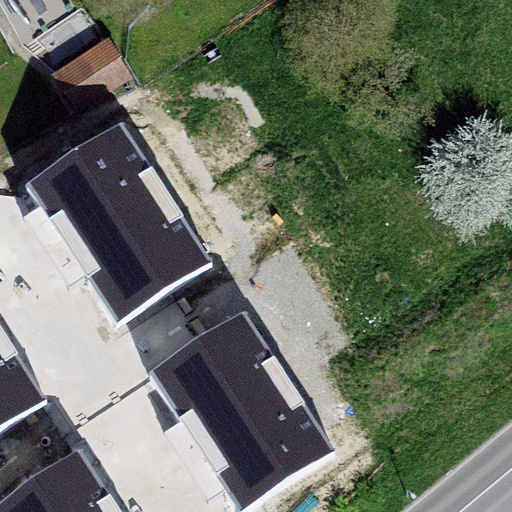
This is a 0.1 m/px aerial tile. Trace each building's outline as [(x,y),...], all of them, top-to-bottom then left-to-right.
[(109,46),(59,77),(74,102),(124,71),(109,46)] [(27,194),(117,332),(212,270),(121,132),(27,194)] [(234,511),(253,511),(334,459),(244,321),(150,382),(234,511)] [(0,336),(0,437),(46,408),(0,336)] [(114,511),(80,459),(0,510),(0,511),(114,511)]
